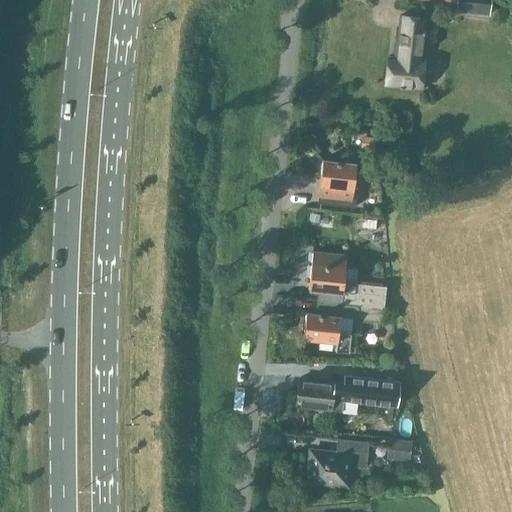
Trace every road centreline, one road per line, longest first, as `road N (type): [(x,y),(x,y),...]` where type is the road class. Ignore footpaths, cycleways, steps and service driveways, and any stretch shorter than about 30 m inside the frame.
road 1 (unclassified): [(243,511),(299,0)]
road 2 (primary): [(88,0),(61,363),(64,511)]
road 3 (primary): [(107,511),(107,309),(129,0)]
